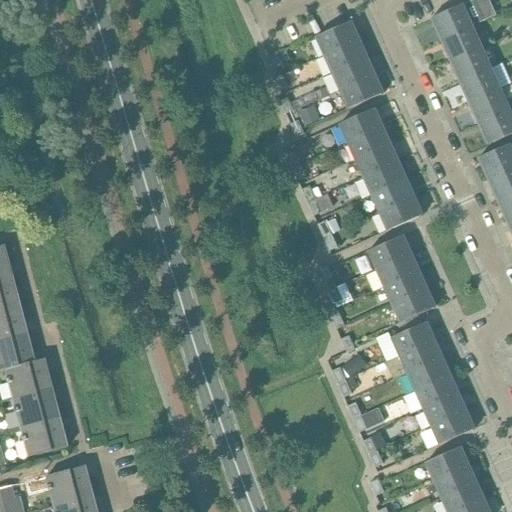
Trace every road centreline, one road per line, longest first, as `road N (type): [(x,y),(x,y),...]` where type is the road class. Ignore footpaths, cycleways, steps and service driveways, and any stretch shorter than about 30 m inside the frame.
road 1 (secondary): [(253,511),(90,0)]
road 2 (residential): [(506,313),(384,10)]
road 3 (residential): [(511,423),(468,327),(506,313)]
